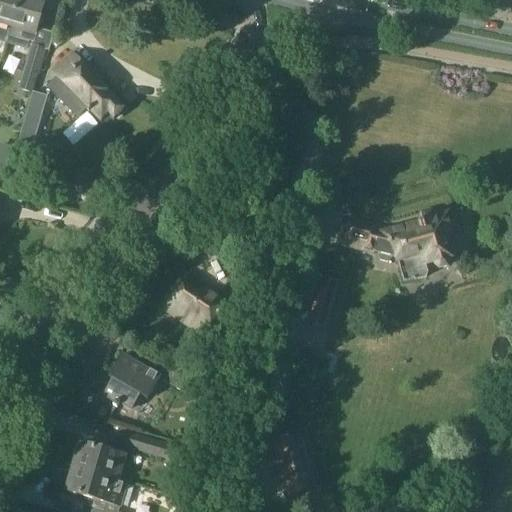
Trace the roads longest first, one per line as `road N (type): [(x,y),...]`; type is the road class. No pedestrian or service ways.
road 1 (residential): [(0,443),(36,329),(246,90)]
road 2 (primary): [(326,12),(511,49)]
road 3 (primary): [(511,29),(369,0)]
